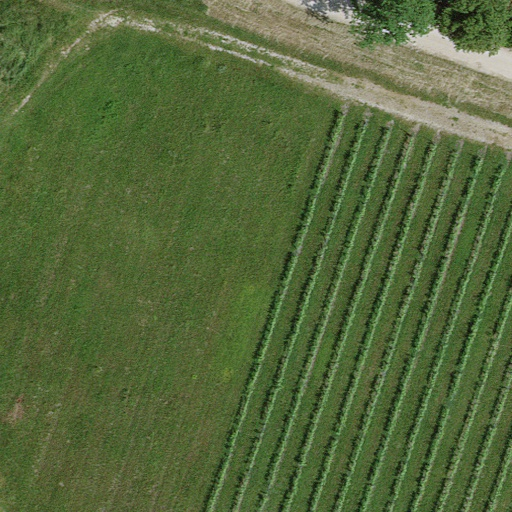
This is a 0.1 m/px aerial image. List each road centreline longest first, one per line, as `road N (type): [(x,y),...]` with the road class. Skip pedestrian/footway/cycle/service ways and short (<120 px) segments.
road 1 (track): [(0,128),(27,73),(53,44),(101,21),(128,19),(204,31),(511,132)]
road 2 (track): [(319,0),(511,70)]
